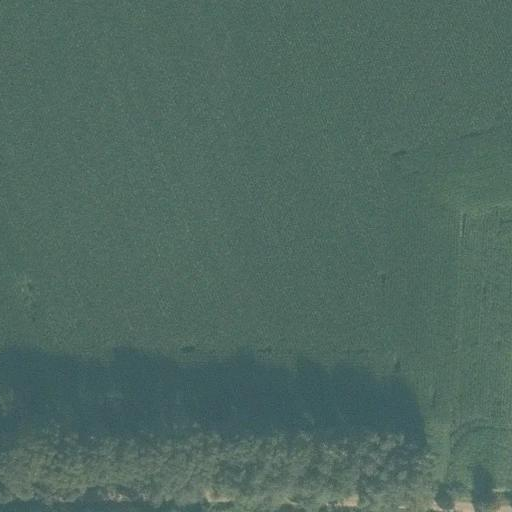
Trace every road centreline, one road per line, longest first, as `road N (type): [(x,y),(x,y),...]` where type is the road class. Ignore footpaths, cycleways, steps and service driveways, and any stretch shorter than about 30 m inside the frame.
road 1 (track): [(455,509),(217,500)]
road 2 (track): [(217,500),(0,495)]
